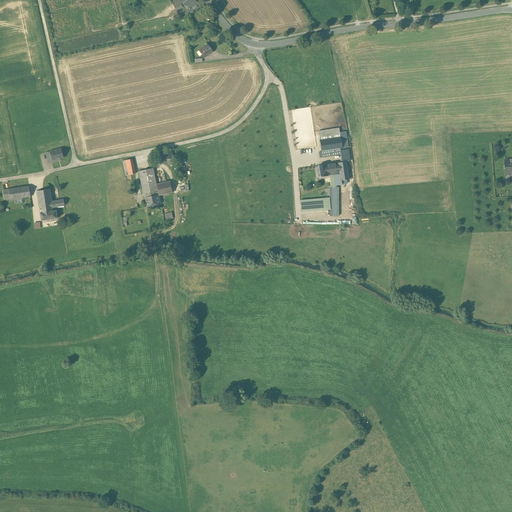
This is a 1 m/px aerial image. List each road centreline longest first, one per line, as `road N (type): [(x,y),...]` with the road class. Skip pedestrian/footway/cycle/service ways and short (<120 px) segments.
road 1 (tertiary): [(255,44),(511,9)]
road 2 (unclassified): [(76,164),(236,124),(267,82),(255,44)]
road 3 (unclassified): [(76,164),(39,0)]
